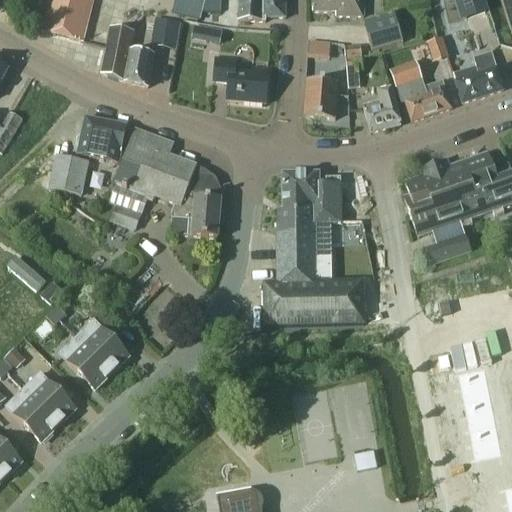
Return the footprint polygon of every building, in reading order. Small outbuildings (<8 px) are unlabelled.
[(50,0),(42,34),(82,44),(92,0),(50,0)] [(266,19),(284,20),(284,0),(238,0),(238,23),(265,24),(266,19)] [(362,0),(312,0),(312,15),(335,15),(335,19),(363,19),(362,0)] [(511,0),(500,0),(511,36),(511,0)] [(444,8),(447,31),(469,27),(466,5),(444,8)] [(403,44),(394,14),(363,24),(372,53),(403,44)] [(156,21),(152,44),(175,48),(179,26),(156,21)] [(131,53),(134,35),(110,30),(102,77),(125,85),(148,89),(154,57),(131,53)] [(223,33),(208,31),(205,45),(220,48),(223,33)] [(310,42),(308,60),(329,63),(331,45),(310,42)] [(363,74),(361,48),(344,49),(348,93),(360,92),(358,74),(363,74)] [(454,77),(463,105),(502,93),(491,55),(473,60),(476,70),(454,77)] [(251,70),(251,74),(236,73),(237,62),(215,60),(212,85),(227,86),(226,103),(267,107),(270,71),(251,70)] [(442,84),(424,90),(415,64),(390,73),(401,106),(405,104),(412,125),(451,111),(444,89),(443,89),(442,84)] [(304,118),(334,121),(337,84),(307,81),(304,118)] [(363,107),(370,136),(400,128),(390,90),(376,93),(379,103),(363,107)] [(23,121),(8,113),(0,125),(0,155),(2,156),(23,121)] [(78,156),(118,165),(126,128),(86,119),(78,156)] [(170,238),(217,241),(220,202),(218,201),(221,191),(214,183),(207,175),(195,169),(196,168),(168,158),(173,146),(135,132),(115,185),(121,188),(120,190),(128,193),(129,191),(148,198),(146,202),(147,203),(153,205),(155,201),(173,208),(170,216),(170,238)] [(511,179),(511,177),(494,182),(485,156),(448,169),(446,164),(418,174),(420,179),(403,185),(408,199),(403,201),(417,240),(511,207),(511,179)] [(89,165),(56,158),(48,192),(81,200),(89,165)] [(276,286),(263,286),(264,329),(364,327),(363,283),(331,284),(330,227),(340,226),(340,189),(339,189),(339,184),(318,184),(318,177),(281,177),(282,212),(277,212),(276,286)] [(121,188),(115,185),(107,205),(116,208),(141,218),(147,203),(146,202),(148,198),(129,191),(128,193),(120,190),(121,188)] [(110,225),(135,234),(141,218),(116,208),(110,225)] [(471,255),(465,237),(426,251),(432,269),(471,255)] [(52,286),(40,300),(50,309),(62,295),(52,286)] [(67,319),(59,310),(53,316),(62,324),(67,319)] [(62,324),(53,316),(47,321),(56,330),(62,324)] [(130,361),(114,343),(95,325),(78,341),(113,377),(130,361)] [(61,358),(79,377),(96,394),(113,377),(78,341),(61,358)] [(25,362),(14,351),(5,360),(16,371),(25,362)] [(13,372),(5,363),(0,367),(0,369),(7,377),(13,372)] [(487,371),(460,376),(466,404),(493,399),(487,371)] [(77,413),(60,396),(42,377),(25,394),(60,430),(77,413)] [(8,410),(26,429),(43,446),(60,430),(25,394),(8,410)] [(493,399),(466,404),(472,433),(499,427),(493,399)] [(499,427),(472,433),(478,462),(505,457),(499,427)] [(23,467),(6,449),(0,443),(0,477),(5,483),(23,467)] [(377,470),(373,454),(353,458),(356,475),(377,470)] [(469,466),(476,511),(501,511),(495,471),(509,469),(507,460),(469,466)] [(259,511),(261,507),(260,501),(256,496),(252,493),(247,492),(215,498),(218,511),(259,511)]
